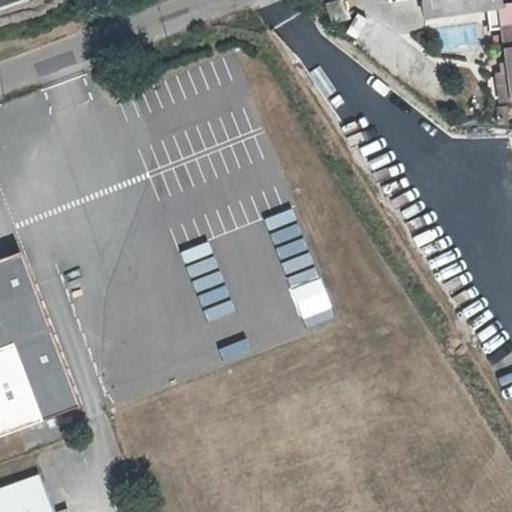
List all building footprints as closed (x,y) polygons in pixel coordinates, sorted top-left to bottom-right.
[(346,20),(339,0),(334,0),(321,4),(328,25),(346,20)] [(482,10),(494,8),(492,0),(415,0),(417,18),(482,10)] [(511,6),(494,8),(497,30),(501,63),(506,101),(511,100),(511,6)] [(497,30),(494,8),(482,10),(485,31),(497,30)] [(505,99),(501,63),(495,65),(497,77),(492,77),(496,101),(505,99)] [(375,74),(362,95),(409,124),(422,104),(375,74)] [(9,250),(0,252),(0,341),(2,341),(32,417),(68,403),(9,250)] [(0,429),(32,417),(2,341),(0,341),(0,429)] [(0,493),(0,511),(43,511),(33,482),(0,493)]
